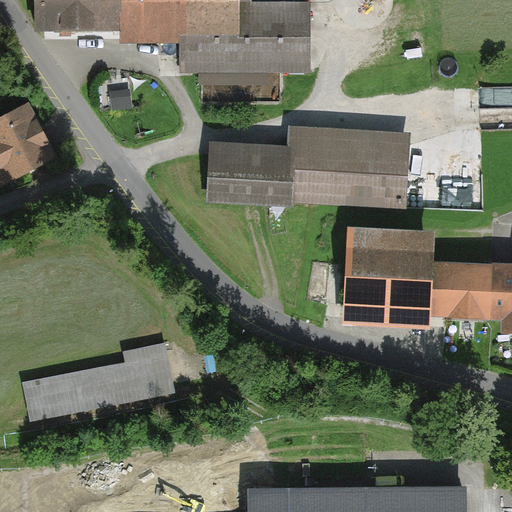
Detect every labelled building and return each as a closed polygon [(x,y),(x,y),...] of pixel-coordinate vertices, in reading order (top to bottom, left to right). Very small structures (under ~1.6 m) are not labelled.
[(40,0),(40,31),(121,33),(121,41),(179,42),(179,70),(307,72),(308,1),(266,0),(40,0)] [(0,166),(5,163),(13,177),(53,156),(28,107),(0,122),(0,166)] [(291,150),(214,144),(210,202),(297,208),(297,201),(404,208),(409,135),(292,127),(291,150)] [(440,232),(353,228),(348,320),(432,325),(433,317),(506,321),(505,335),(511,334),(511,264),(439,260),(440,232)] [(127,364),(28,381),(36,426),(175,402),(165,344),(125,351),(127,364)] [(252,511),(472,511),(472,488),(252,489),(252,511)]
